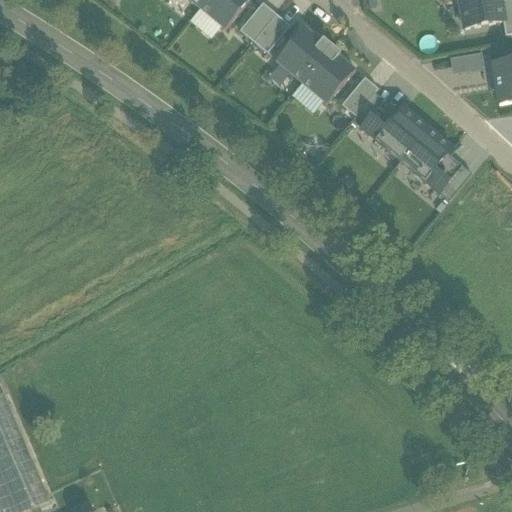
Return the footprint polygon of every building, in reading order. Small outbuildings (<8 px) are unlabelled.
[(184,0),(200,13),(210,0),(184,0)] [(210,0),(200,13),(225,34),(253,1),(251,0),(210,0)] [(457,0),(462,33),(505,26),(501,0),(457,0)] [(240,35),(253,46),(276,19),(262,8),(240,35)] [(290,31),(276,19),(253,46),(268,58),(290,31)] [(329,53),(305,33),(275,68),(299,88),(329,53)] [(354,74),(329,53),(299,88),(324,109),(354,74)] [(452,61),(455,77),(484,71),(481,55),(452,61)] [(511,65),(493,69),(499,108),(511,106),(511,65)] [(378,94),(364,82),(341,110),(355,122),(378,94)] [(426,133),(404,116),(379,147),(401,164),(426,133)] [(447,151),(426,133),(401,164),(422,181),(447,151)] [(0,397),(0,474),(16,511),(37,511),(51,506),(4,396),(0,397)] [(0,511),(16,511),(0,474),(0,511)]
